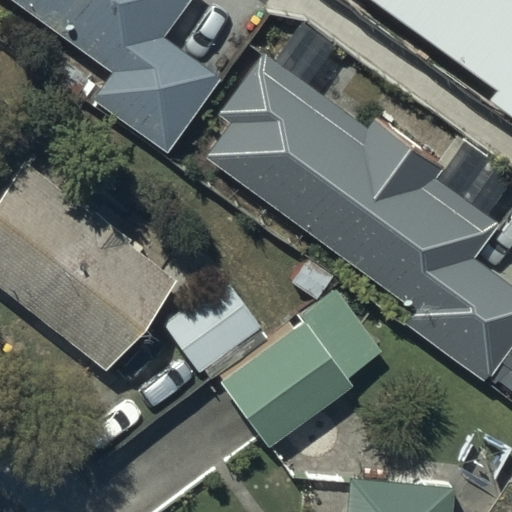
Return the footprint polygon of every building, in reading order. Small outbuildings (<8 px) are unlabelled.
[(11,0),(109,68),(88,98),(164,151),(217,75),(160,35),(184,0),(11,0)] [(482,99),(511,120),(511,0),(369,0),(490,89),(482,99)] [(257,51),(212,112),(225,121),(200,155),(413,308),(403,322),(484,381),(511,342),(511,288),(465,255),(491,220),(481,213),(505,180),(475,158),(450,192),(428,176),(433,169),(365,121),(361,126),(257,51)] [(0,187),(0,290),(101,369),(171,279),(21,161),(0,187)] [(219,279),(159,321),(195,371),(255,328),(219,279)] [(330,291),(295,316),(299,321),(216,383),(264,447),(349,384),(344,377),(376,353),(330,291)] [(445,511),(447,486),(342,480),(340,511),(445,511)]
